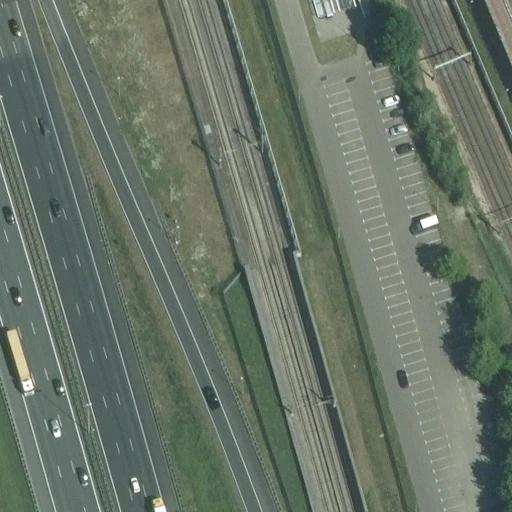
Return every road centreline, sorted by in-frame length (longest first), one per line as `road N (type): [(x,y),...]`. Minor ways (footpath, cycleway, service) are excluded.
road 1 (motorway): [(249,511),(47,0)]
road 2 (motorway): [(133,511),(0,49)]
road 3 (unclassified): [(431,511),(309,80)]
road 4 (motorway): [(0,279),(67,511)]
